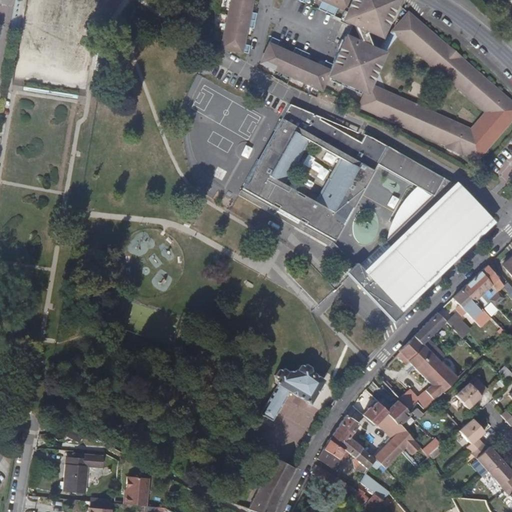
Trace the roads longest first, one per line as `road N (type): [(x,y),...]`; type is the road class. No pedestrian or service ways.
road 1 (residential): [(511,229),(362,379),(284,511)]
road 2 (residential): [(354,121),(511,213)]
